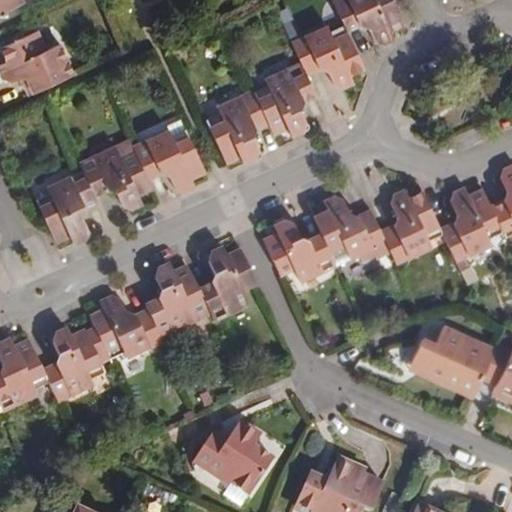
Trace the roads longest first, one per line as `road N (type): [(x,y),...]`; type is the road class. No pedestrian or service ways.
road 1 (residential): [(228,204),(313,380),(511,468)]
road 2 (unclassified): [(42,291),(228,204)]
road 3 (unclassified): [(228,204),(370,139)]
road 4 (residential): [(370,139),(441,169),(511,143)]
road 5 (residential): [(442,40),(389,68),(370,111),(370,139)]
